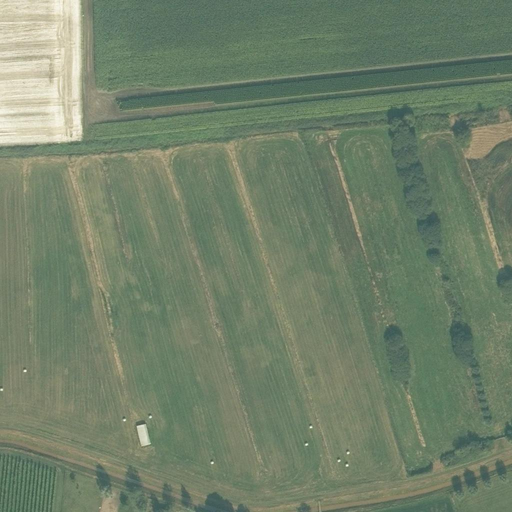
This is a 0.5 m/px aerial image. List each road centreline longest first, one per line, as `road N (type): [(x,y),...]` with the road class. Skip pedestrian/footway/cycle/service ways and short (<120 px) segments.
road 1 (track): [(0,155),(511,99)]
road 2 (track): [(0,429),(230,501),(317,496)]
road 3 (track): [(317,496),(431,481),(511,452)]
